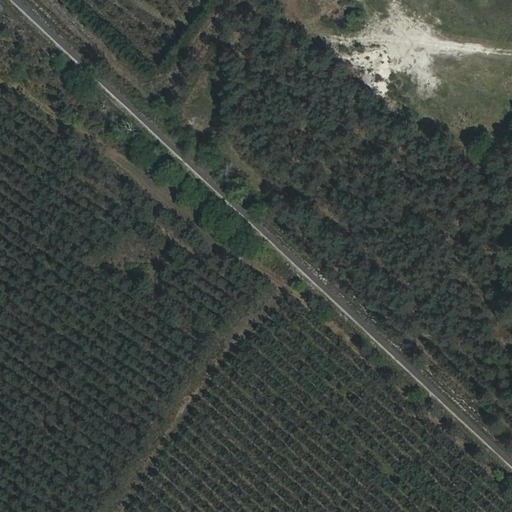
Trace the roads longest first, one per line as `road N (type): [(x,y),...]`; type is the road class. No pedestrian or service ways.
road 1 (track): [(0,73),(325,313),(511,487)]
road 2 (track): [(120,511),(294,258)]
